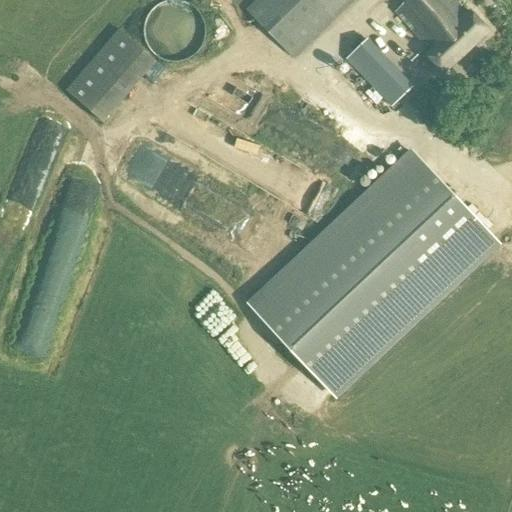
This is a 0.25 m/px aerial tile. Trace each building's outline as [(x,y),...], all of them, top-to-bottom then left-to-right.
[(174,63),(179,62),(185,61),(190,59),(194,56),(198,53),(201,49),(204,44),(205,39),(206,34),(206,28),(205,23),(203,18),(201,13),(197,9),(193,6),(189,3),(184,2),(179,1),(173,0),(168,1),(163,3),(159,5),(154,8),(151,12),(148,16),(146,21),(145,26),(144,31),(145,37),(146,42),(148,47),(151,51),(155,55),(159,58),(164,60),(169,62),(174,63)] [(256,0),(246,10),(294,59),(355,0),(256,0)] [(467,17),(451,0),(408,0),(395,12),(426,46),(418,54),(423,60),(426,57),(444,76),(490,32),(471,14),(467,17)] [(105,123),(157,62),(119,30),(67,91),(105,123)] [(414,87),(368,39),(346,59),(392,108),(414,87)] [(337,399),(502,245),(413,150),(248,304),(337,399)]
